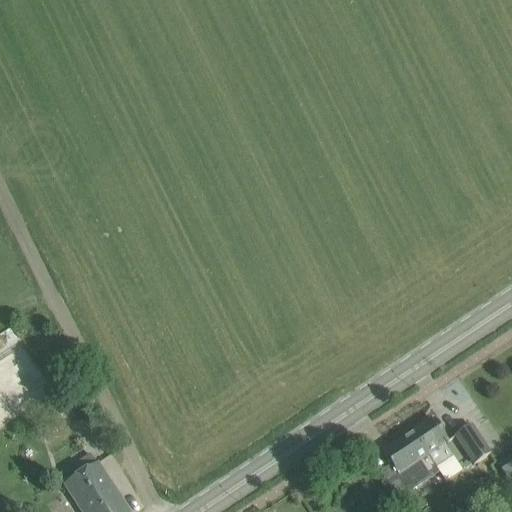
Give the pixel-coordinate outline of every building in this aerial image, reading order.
[(75,405),(64,390),(49,402),(56,411),(68,411),(75,405)] [(445,446),(449,443),(433,420),(412,434),(424,451),(436,469),(453,458),(445,446)] [(455,438),(473,466),(476,465),(483,476),(497,468),(490,456),(490,455),(472,427),(455,438)] [(392,467),(409,492),(396,500),(404,511),(418,511),(425,507),(414,492),(432,480),(428,475),(436,469),(424,451),(412,434),(383,454),(392,467)] [(511,456),(498,466),(511,488),(511,456)] [(129,511),(98,464),(64,486),(81,511),(129,511)]
